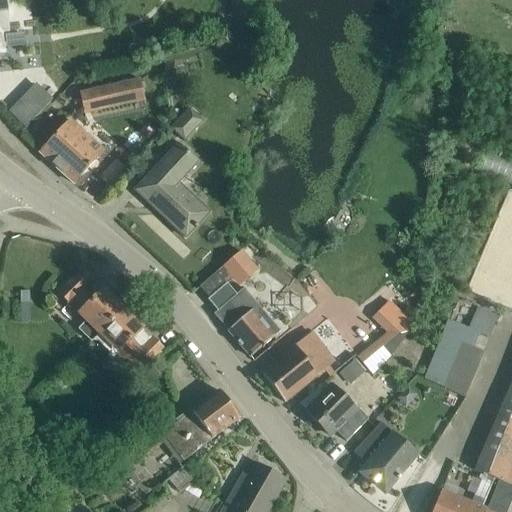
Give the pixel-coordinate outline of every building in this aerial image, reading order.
[(146,103),(142,82),(80,96),(85,116),(146,103)] [(35,84),(6,110),(24,130),(53,103),(35,84)] [(183,138),(201,119),(188,106),(170,126),(183,138)] [(74,185),(87,170),(103,152),(70,122),(40,154),(74,185)] [(195,230),(198,227),(210,214),(176,183),(196,162),(178,145),(135,192),(185,238),(194,229),(195,230)] [(511,182),(511,161),(478,154),(474,174),(511,182)] [(241,252),(223,267),(234,279),(241,273),(246,279),(256,270),(241,252)] [(100,334),(122,310),(103,291),(91,303),(81,293),(92,281),(82,271),(76,277),(77,278),(60,294),(88,322),(79,330),(91,342),(99,333),(100,334)] [(218,312),(214,315),(229,332),(228,333),(250,358),(261,349),(262,349),(264,348),(263,347),(280,332),(244,290),(236,296),(226,285),(208,301),(218,312)] [(31,290),(19,290),(20,305),(32,305),(31,290)] [(402,315),(395,322),(407,334),(412,325),(414,313),(409,308),(402,315)] [(122,310),(100,334),(119,353),(112,361),(109,357),(101,365),(121,384),(136,369),(136,370),(147,359),(149,361),(161,349),(152,340),(152,341),(141,330),(142,330),(122,310)] [(395,322),(384,312),(375,321),(399,344),(408,335),(407,334),(395,322)] [(431,406),(457,416),(481,352),(472,348),(478,332),(445,320),(420,384),(437,390),(431,406)] [(311,334),(261,374),(284,404),(300,391),(335,364),(311,334)] [(368,372),(358,359),(344,370),(354,383),(368,372)] [(16,373),(10,387),(23,392),(30,379),(16,373)] [(511,483),(511,373),(473,468),(511,483)] [(346,442),(360,428),(368,420),(357,409),(355,411),(332,387),(306,413),(330,437),(335,432),(346,442)] [(415,396),(407,389),(398,400),(405,407),(415,396)] [(186,415),(168,429),(157,415),(133,434),(148,454),(172,435),(189,458),(240,419),(219,392),(203,404),(202,403),(186,415)] [(380,423),(367,439),(353,453),(363,463),(360,467),(365,471),(363,474),(384,492),(394,479),(412,457),(391,440),(390,441),(387,438),(392,434),(380,423)] [(222,511),(266,511),(284,481),(256,465),(244,486),(239,482),(222,511)] [(181,473),(170,481),(181,494),(185,490),(191,486),(189,484),(198,477),(190,468),(182,475),(181,473)] [(484,511),(485,509),(441,491),(432,511),(484,511)]
